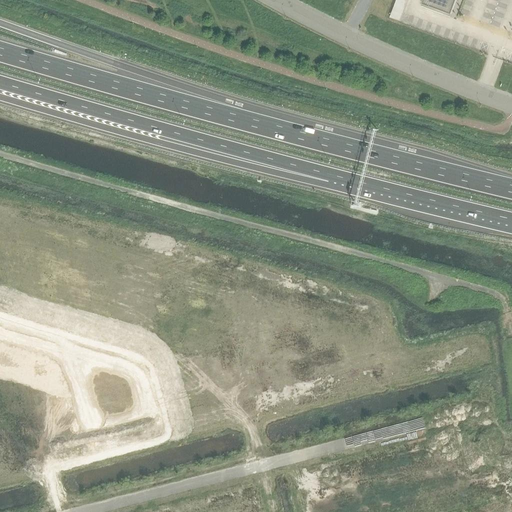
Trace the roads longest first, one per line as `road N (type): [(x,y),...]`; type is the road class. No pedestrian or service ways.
road 1 (track): [(0,155),(495,294),(508,320)]
road 2 (trunk): [(511,190),(0,52)]
road 3 (unclassified): [(86,511),(470,411)]
road 4 (trunk): [(0,82),(332,176)]
road 5 (trunk): [(0,97),(158,143),(332,176)]
road 6 (unclassified): [(511,107),(275,0)]
road 7 (unclassified): [(74,351),(136,370),(150,401),(137,421),(96,429),(86,419),(72,361)]
road 8 (trunk): [(332,176),(511,221)]
